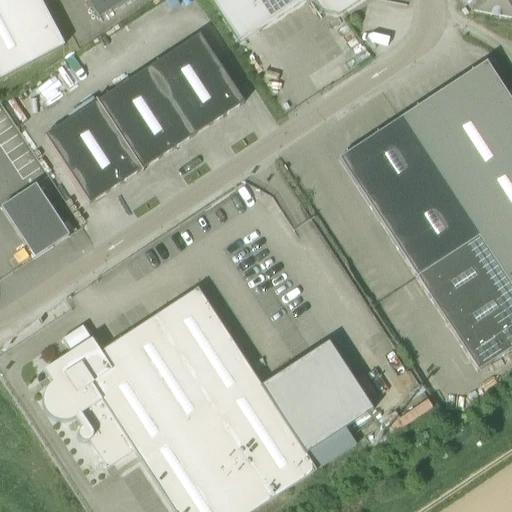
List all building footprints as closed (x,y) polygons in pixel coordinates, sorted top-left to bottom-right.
[(0,0),(0,80),(63,47),(38,0),(0,0)] [(84,0),(98,21),(130,0),(84,0)] [(209,0),(239,45),(308,0),(312,0),(320,12),(338,16),(362,0),(209,0)] [(511,0),(476,0),(474,12),(511,19),(511,0)] [(147,70),(192,138),(243,105),(199,36),(147,70)] [(387,128),(465,247),(511,319),(511,104),(485,64),(387,128)] [(140,172),(192,138),(147,70),(96,104),(140,172)] [(89,206),(140,172),(96,104),(44,137),(89,206)] [(387,128),(338,160),(416,279),(465,247),(387,128)] [(34,187),(0,208),(0,209),(33,259),(67,237),(34,187)] [(477,373),(511,349),(511,319),(465,247),(416,279),(477,373)] [(41,400),(41,404),(42,407),(43,411),(45,414),(47,417),(50,420),(53,422),(56,423),(60,424),(64,424),(68,423),(69,423),(71,422),(72,421),(73,420),(80,430),(78,432),(78,435),(78,438),(80,440),(82,442),(85,442),(88,442),(106,470),(133,452),(172,511),(255,511),(315,473),(305,457),(375,415),(330,347),(260,388),(197,291),(126,337),(118,342),(124,350),(116,355),(104,363),(82,328),(61,341),(72,358),(59,367),(57,363),(43,372),(53,389),(42,396),(41,400)] [(429,407),(390,433),(396,441),(434,414),(429,407)]
